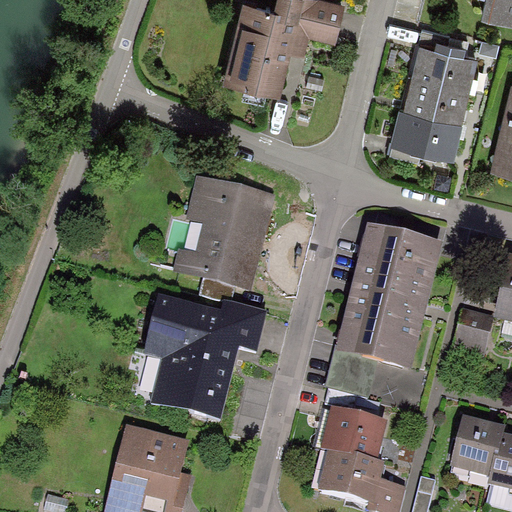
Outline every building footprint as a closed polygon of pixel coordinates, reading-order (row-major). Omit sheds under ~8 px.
[(335,39),(342,6),(317,0),(296,0),(294,15),(290,28),(294,29),(335,39)] [(511,0),(486,0),(484,10),(511,17),(511,0)] [(255,6),(250,25),(244,23),(231,79),(275,89),(282,59),(287,60),(294,29),(290,28),(294,15),(255,6)] [(422,43),(449,50),(452,36),(421,29),(418,42),(422,43)] [(422,43),(414,77),(469,91),(477,56),(449,50),(422,43)] [(414,77),(406,109),(461,123),(469,91),(414,77)] [(511,105),(508,120),(511,121),(511,136),(509,150),(511,150),(511,162),(511,164),(496,160),(494,165),(511,169),(511,105)] [(406,109),(398,141),(425,147),(454,154),(461,123),(406,109)] [(421,162),(425,147),(398,141),(394,140),(390,155),(421,162)] [(245,195),(203,184),(193,213),(218,220),(209,263),(183,257),(180,272),(204,276),(235,284),(245,251),(261,243),(269,201),(264,199),(261,193),(252,190),(245,195)] [(438,255),(372,238),(343,348),(380,358),(409,366),(438,255)] [(204,276),(199,296),(226,303),(233,305),(239,285),(235,284),(204,276)] [(511,291),(510,291),(510,288),(506,287),(499,318),(511,321),(511,291)] [(233,305),(226,303),(220,323),(214,343),(234,349),(254,355),(266,314),(233,305)] [(214,343),(220,323),(187,317),(189,310),(161,304),(148,349),(172,355),(162,400),(192,407),(199,416),(216,420),(224,415),(224,405),(224,398),(234,349),(214,343)] [(492,320),(464,314),(457,343),(485,351),(492,320)] [(485,351),(457,343),(454,353),(482,360),(485,351)] [(340,348),(329,390),(359,398),(369,400),(380,358),(343,348),(340,348)] [(329,390),(326,404),(355,411),(359,398),(329,390)] [(385,425),(335,412),(324,453),(333,455),(374,466),(385,425)] [(504,433),(463,423),(452,470),(493,480),(502,440),(504,433)] [(186,447),(130,434),(124,460),(133,462),(128,481),(126,480),(121,499),(141,503),(138,511),(181,511),(189,481),(179,478),(186,447)] [(511,441),(502,440),(493,480),(492,485),(511,489),(511,441)] [(374,466),(333,455),(323,494),(372,505),(377,483),(381,468),(374,466)] [(401,511),(407,490),(385,485),(377,511),(401,511)] [(430,511),(433,497),(418,494),(414,511),(430,511)]
